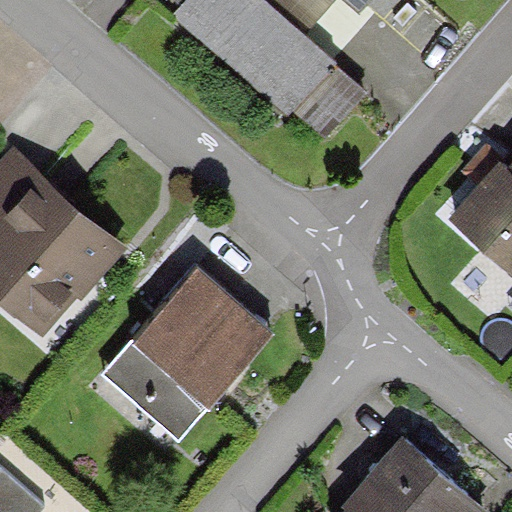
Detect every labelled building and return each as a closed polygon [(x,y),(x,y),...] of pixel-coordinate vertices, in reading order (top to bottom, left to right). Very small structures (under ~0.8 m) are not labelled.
[(370,0),(179,0),(163,18),(285,129),(343,65),(325,49),(370,0)] [(511,158),(509,162),(496,150),(435,214),(510,284),(511,281),(511,158)] [(0,300),(42,337),(120,248),(13,156),(0,171),(0,300)] [(274,331),(189,265),(98,380),(184,447),(274,331)] [(480,511),(490,501),(404,425),(329,511),(480,511)] [(0,511),(39,511),(45,506),(0,464),(0,511)]
